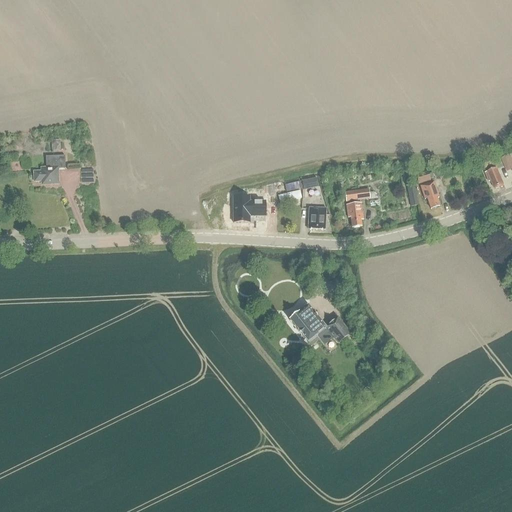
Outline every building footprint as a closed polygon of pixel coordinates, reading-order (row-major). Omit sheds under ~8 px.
[(60,141),(51,141),(52,151),(60,151),(60,141)] [(501,159),(507,173),(511,170),(511,159),(510,156),(501,159)] [(46,170),(42,170),(42,173),(34,173),(35,183),(43,183),(43,185),(58,185),(58,170),(66,169),(65,157),(46,158),(46,170)] [(491,160),(481,165),(483,170),(494,166),(491,160)] [(493,171),(485,174),(488,183),(491,182),(494,190),(504,186),(497,169),(493,171)] [(415,176),(418,185),(430,182),(427,172),(415,176)] [(316,178),(306,181),(308,190),(318,187),(316,178)] [(430,209),(439,206),(437,198),(438,198),(433,183),(431,184),(431,183),(420,186),(424,200),(427,199),(430,209)] [(419,205),(415,186),(408,187),(411,207),(419,205)] [(368,190),(344,193),(346,203),(349,203),(357,201),(370,200),(368,190)] [(233,198),(233,224),(249,224),(249,218),(266,218),(266,203),(250,203),(250,198),(233,198)] [(361,221),(363,220),(360,203),(358,204),(349,205),(346,205),(348,218),(350,218),(352,228),(361,227),(361,221)] [(325,231),(326,210),(309,209),(308,230),(325,231)] [(298,314),(289,321),(308,344),(316,337),(319,341),(323,346),(333,339),(338,344),(341,342),(349,336),(350,334),(337,319),(325,328),(308,307),(298,314)]
